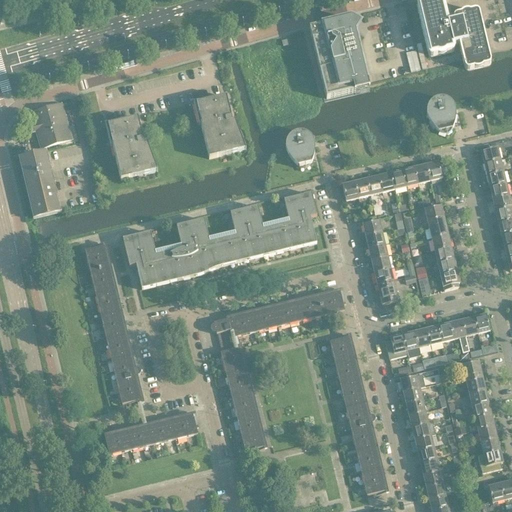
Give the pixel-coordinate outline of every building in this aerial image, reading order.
[(463,13),(461,15),(456,16),(454,17),(454,18),(453,19),(453,21),(454,26),(449,28),(443,1),(442,0),(425,0),(426,0),(425,1),(419,2),(418,3),(417,4),(416,6),(417,7),(428,55),(428,56),(430,57),(431,58),(432,58),(438,57),(439,57),(440,57),(442,57),(443,56),(444,56),(445,56),(445,55),(446,55),(451,53),(452,53),(454,52),(454,50),(454,49),(453,47),(459,45),(464,68),(465,70),(466,71),(467,71),(469,71),(474,70),(475,70),(476,71),(477,71),(479,70),(481,69),(482,69),(482,68),(488,67),(489,66),(490,65),(491,64),(490,62),(479,15),(479,13),(477,12),(476,12),(474,12),(469,13),(468,12),(467,12),(465,13),(464,13),(463,13)] [(347,29),(352,20),(352,19),(309,30),(326,101),(354,94),(355,96),(370,93),(368,83),(367,83),(355,34),(347,29)] [(209,160),(219,158),(220,158),(219,153),(231,150),(232,155),(245,152),(246,152),(235,122),(234,122),(234,123),(232,123),(231,118),(231,119),(229,112),(230,112),(226,99),(227,99),(226,98),(196,105),(201,126),(200,126),(209,160)] [(429,106),(428,108),(427,108),(427,110),(427,111),(426,112),(427,115),(428,120),(429,122),(430,124),(431,126),(433,128),(434,129),(435,131),(437,132),(438,134),(452,130),(453,127),(454,125),(455,123),(455,121),(455,119),(455,117),(455,115),(455,112),(455,110),(448,112),(447,107),(449,102),(448,101),(447,100),(445,100),(444,100),(442,99),(441,99),(439,99),(438,99),(436,100),(434,101),(433,102),(431,103),(430,104),(429,106)] [(62,105),(30,114),(33,126),(31,127),(33,134),(36,133),(41,151),(66,143),(62,131),(69,129),(62,105)] [(138,120),(108,127),(113,147),(112,147),(121,182),(132,179),(131,175),(143,172),(144,176),(156,173),(157,174),(157,173),(146,144),(144,145),(143,140),(142,140),(141,134),(138,121),(138,120)] [(286,143),(286,145),(286,146),(286,149),(286,150),(286,151),(287,153),(287,154),(288,155),(289,157),(290,158),(291,161),(292,162),(293,163),(294,165),(295,166),(297,168),(311,164),(312,161),(313,159),(314,157),(314,155),(314,153),(314,151),(314,149),(314,146),(314,144),(307,146),(306,141),(308,136),(307,135),(305,134),(303,133),(302,133),(300,133),(299,133),(298,133),(296,134),(294,134),(293,135),(291,136),(290,137),(289,138),(288,139),(287,141),(287,142),(286,143)] [(481,153),(484,165),(500,162),(497,149),(488,151),(481,153)] [(48,158),(23,164),(36,218),(58,212),(47,167),(50,166),(48,158)] [(500,162),(484,165),(487,178),(503,174),(500,162)] [(438,164),(426,167),(429,183),(442,180),(438,164)] [(426,167),(414,170),(418,186),(429,183),(426,167)] [(414,170),(402,173),(405,189),(418,186),(414,170)] [(402,173),(390,176),(394,192),(405,189),(402,173)] [(503,174),(487,178),(490,189),(506,185),(503,174)] [(390,176),(378,178),(382,194),(394,192),(390,176)] [(378,178),(366,181),(370,197),(382,194),(378,178)] [(366,181),(354,184),(358,200),(370,197),(366,181)] [(346,203),(358,200),(354,184),(342,187),(346,203)] [(506,185),(490,189),(493,201),(509,197),(506,185)] [(316,246),(312,229),(310,219),(317,218),(313,200),(308,201),(307,196),(288,201),(289,206),(285,207),(288,221),(262,227),(259,213),(254,214),(253,209),(235,214),(236,219),(231,220),(234,234),(209,240),(205,226),(201,227),(199,222),(181,227),(182,231),(177,233),(181,247),(155,253),(152,239),(147,240),(146,235),(123,241),(129,268),(136,267),(142,291),(198,278),(201,277),(205,275),(208,274),(213,272),(217,270),(221,269),(229,267),(229,263),(234,262),(235,265),(243,263),(242,260),(254,257),(255,260),(263,259),(262,255),(267,254),(268,257),(283,254),(282,250),(288,249),(289,252),(297,250),(296,247),(308,244),(308,248),(316,246)] [(509,197),(493,201),(495,213),(511,209),(509,197)] [(425,211),(429,229),(437,227),(436,222),(444,220),(441,208),(425,211)] [(511,211),(511,209),(495,213),(498,225),(511,222),(511,211)] [(437,227),(429,229),(432,241),(448,237),(444,220),(436,222),(437,227)] [(363,226),(366,239),(382,235),(379,222),(363,226)] [(511,222),(498,225),(501,237),(511,234),(511,222)] [(511,234),(501,237),(504,249),(511,247),(511,234)] [(382,235),(366,239),(369,251),(385,247),(382,235)] [(448,237),(432,241),(435,253),(451,249),(448,237)] [(133,369),(122,325),(103,246),(90,249),(91,251),(85,252),(101,318),(95,320),(95,323),(102,321),(122,406),(137,403),(138,405),(141,404),(135,380),(138,379),(137,377),(140,376),(141,373),(140,371),(138,370),(136,370),(135,368),(133,369)] [(385,247),(369,251),(371,262),(387,258),(385,247)] [(451,249),(435,253),(437,265),(453,261),(451,249)] [(387,258),(371,262),(374,274),(390,270),(387,258)] [(453,261),(437,265),(440,277),(456,273),(453,261)] [(418,279),(427,278),(425,266),(416,268),(418,279)] [(390,270),(374,274),(379,292),(387,290),(386,284),(393,282),(390,270)] [(456,273),(440,277),(443,289),(459,285),(456,273)] [(414,277),(410,278),(405,280),(406,286),(416,284),(414,277)] [(387,290),(379,292),(382,307),(398,303),(393,282),(386,284),(387,290)] [(234,339),(278,328),(344,312),(343,307),(345,306),(342,293),(213,324),(214,326),(212,328),(211,328),(211,329),(211,330),(211,331),(211,332),(212,332),(212,333),(213,333),(213,334),(216,334),(216,336),(217,335),(222,354),(221,355),(245,454),(251,452),(252,455),(265,451),(239,350),(237,351),(234,339)] [(486,316),(474,319),(478,335),(490,332),(486,316)] [(474,319),(462,322),(466,338),(478,335),(474,319)] [(462,322),(451,325),(454,341),(466,338),(462,322)] [(451,325),(438,328),(442,344),(454,341),(451,325)] [(438,328),(426,331),(430,347),(442,344),(438,328)] [(426,331),(415,334),(418,350),(430,347),(426,331)] [(415,334),(402,337),(406,353),(418,350),(415,334)] [(330,344),(364,486),(367,497),(373,496),(373,498),(386,495),(369,427),(372,427),(372,425),(374,424),(374,423),(375,423),(375,422),(375,421),(375,420),(373,418),(372,417),(371,417),(370,417),(369,416),(367,416),(348,337),(335,340),(336,342),(330,344)] [(408,358),(406,353),(402,337),(390,340),(391,342),(385,343),(389,362),(408,358)] [(488,349),(482,351),(482,352),(483,357),(490,356),(488,349)] [(478,363),(462,367),(466,385),(475,383),(474,377),(481,375),(478,363)] [(412,367),(412,368),(413,374),(424,372),(422,365),(412,367)] [(409,368),(398,371),(399,377),(411,374),(409,368)] [(485,392),(481,375),(474,377),(475,383),(466,385),(469,396),(485,392)] [(400,382),(403,394),(419,390),(416,378),(400,382)] [(419,390),(403,394),(406,406),(422,402),(419,390)] [(485,392),(469,396),(472,408),(488,404),(485,392)] [(422,402),(406,406),(409,418),(425,414),(422,402)] [(488,404),(472,408),(475,420),(491,416),(488,404)] [(425,414),(409,418),(412,430),(428,426),(425,414)] [(491,416),(475,420),(478,432),(494,428),(491,416)] [(153,446),(198,436),(196,430),(199,429),(195,417),(105,439),(110,457),(132,452),(132,455),(134,454),(133,451),(150,447),(151,451),(154,451),(153,446)] [(428,426),(412,430),(415,442),(431,438),(428,426)] [(446,435),(452,433),(451,427),(444,428),(446,435)] [(494,428),(478,432),(480,444),(497,440),(494,428)] [(431,438),(415,442),(418,454),(434,450),(431,438)] [(497,440),(480,444),(483,456),(499,452),(497,440)] [(434,450),(418,454),(420,465),(436,461),(434,450)] [(499,452),(483,456),(486,468),(502,464),(499,452)] [(436,461),(420,465),(423,478),(439,474),(436,461)] [(472,478),(471,472),(469,473),(467,465),(464,466),(466,474),(467,480),(472,478)] [(439,474),(423,478),(426,489),(442,486),(439,474)] [(511,482),(500,486),(504,502),(511,499),(511,482)] [(442,486),(426,489),(429,502),(445,498),(442,486)] [(500,486),(488,489),(492,504),(504,502),(500,486)] [(445,498),(429,502),(431,511),(440,511),(440,510),(448,509),(445,498)]
